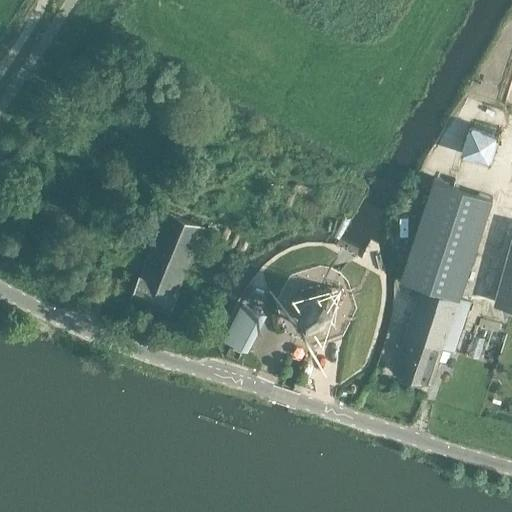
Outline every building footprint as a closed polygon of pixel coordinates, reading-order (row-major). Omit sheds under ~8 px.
[(489,165),(500,135),(471,125),(460,155),(489,165)] [(460,297),(493,196),(434,177),(401,278),(421,285),(393,372),(431,383),(443,346),(454,350),(471,301),(460,297)] [(177,290),(205,226),(167,210),(140,275),(132,295),(169,310),(177,290)] [(336,308),(332,293),(330,292),(335,281),(327,277),(322,287),(319,286),(304,290),(296,305),(301,320),(314,326),(329,321),(336,308)] [(247,351),(265,316),(244,305),(225,340),(247,351)]
